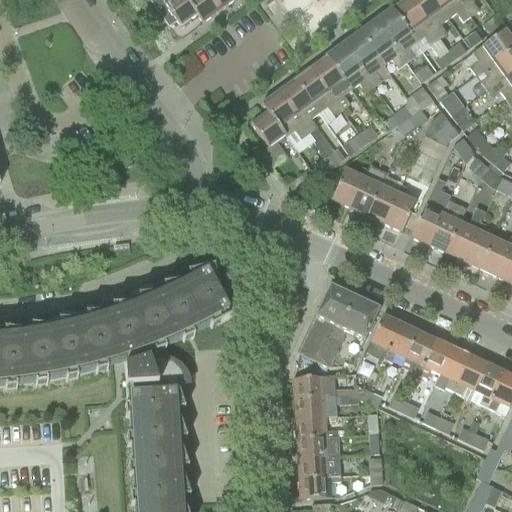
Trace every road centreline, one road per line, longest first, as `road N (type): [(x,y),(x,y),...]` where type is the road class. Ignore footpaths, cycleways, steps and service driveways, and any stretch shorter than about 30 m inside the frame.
road 1 (unclassified): [(261,511),(267,316),(296,241)]
road 2 (residential): [(0,313),(92,296),(168,267),(196,211)]
road 3 (tertiary): [(511,339),(296,241)]
road 4 (unknown): [(201,511),(202,365),(210,354),(265,344)]
road 5 (residential): [(132,85),(59,132),(36,130),(0,35)]
road 6 (tertiary): [(0,238),(91,218),(196,211)]
road 7 (residential): [(158,120),(266,41)]
